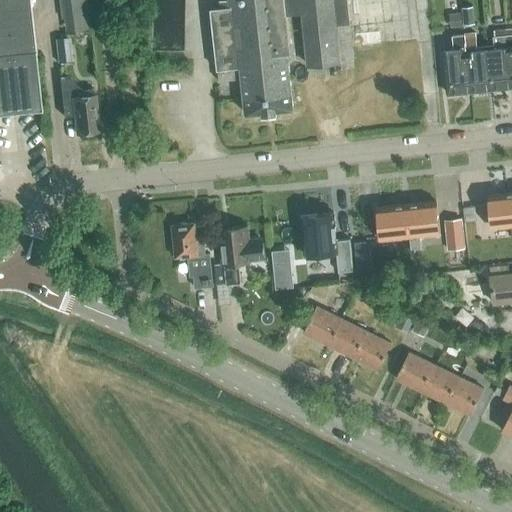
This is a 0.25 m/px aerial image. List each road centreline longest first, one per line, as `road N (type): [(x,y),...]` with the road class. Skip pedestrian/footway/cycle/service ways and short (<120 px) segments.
road 1 (residential): [(511,473),(130,289),(115,180)]
road 2 (secondary): [(490,511),(128,328),(15,286)]
road 3 (residential): [(115,180),(511,137)]
